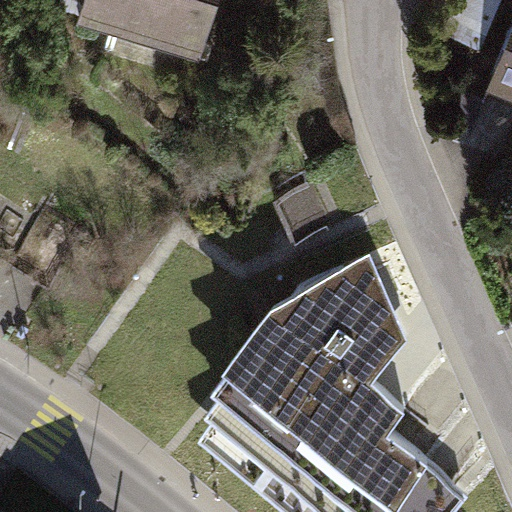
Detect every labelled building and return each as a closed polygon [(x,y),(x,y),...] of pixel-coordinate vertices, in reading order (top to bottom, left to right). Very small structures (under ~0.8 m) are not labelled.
[(203,49),(218,0),(85,0),(81,13),(203,49)] [(480,46),(499,0),(455,0),(442,30),(480,46)] [(511,14),(485,81),(487,82),(485,89),(511,99),(511,14)] [(485,95),(457,83),(442,116),(470,129),(485,95)] [(331,223),(310,179),(274,196),(295,240),(331,223)] [(372,251),(272,294),(225,352),(232,357),(216,377),(226,385),(210,405),(218,412),(201,432),(299,511),(455,511),(454,511),(470,491),(388,425),(406,404),(373,377),(409,334),(372,251)]
